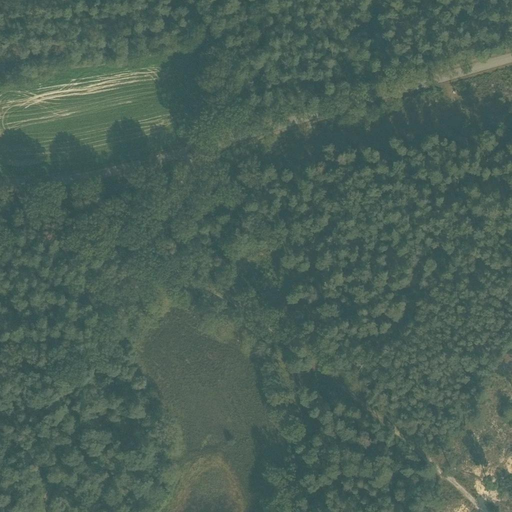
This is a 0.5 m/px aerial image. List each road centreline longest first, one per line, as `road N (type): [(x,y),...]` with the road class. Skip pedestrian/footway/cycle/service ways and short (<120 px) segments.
road 1 (tertiary): [(0,182),(94,177),(511,57)]
road 2 (track): [(482,511),(292,350),(150,258)]
road 3 (track): [(150,258),(40,511)]
road 4 (track): [(150,258),(195,148),(203,107)]
